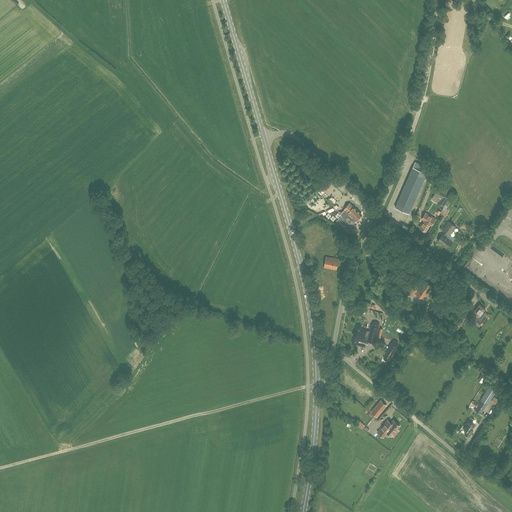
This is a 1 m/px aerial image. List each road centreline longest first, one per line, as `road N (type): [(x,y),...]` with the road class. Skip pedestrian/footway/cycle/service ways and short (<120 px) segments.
road 1 (track): [(0,468),(308,387)]
road 2 (secondary): [(316,385),(308,300),(262,135)]
road 3 (unclassified): [(511,316),(376,215)]
road 4 (unclassified): [(460,456),(333,351)]
road 5 (unclassified): [(376,215),(294,137),(262,135)]
road 6 (unclassified): [(333,351),(349,265),(376,215)]
road 7 (secondary): [(262,135),(223,0)]
road 8 (unclassified): [(376,215),(423,97)]
road 9 (secondary): [(301,511),(316,385)]
